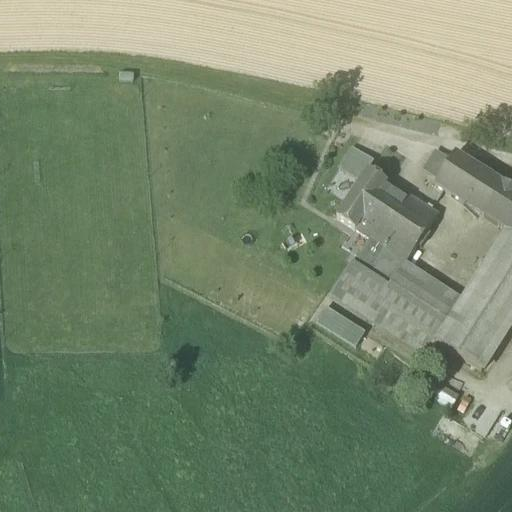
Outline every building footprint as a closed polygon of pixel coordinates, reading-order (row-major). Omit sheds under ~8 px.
[(438,184),(451,165),(434,154),(421,174),(438,184)] [(360,187),(368,175),(371,169),(351,157),(339,174),(360,187)] [(370,245),(342,285),(437,346),(438,347),(437,347),(481,376),(511,327),(511,194),(455,158),(451,165),(438,184),(435,190),(507,236),(462,306),(405,269),(370,245)] [(370,245),(405,269),(438,220),(368,175),(360,187),(336,223),(370,245)] [(428,360),(437,346),(342,285),(333,298),(428,360)] [(325,313),(316,326),(356,351),(364,338),(325,313)] [(459,401),(430,384),(421,398),(450,415),(459,401)]
